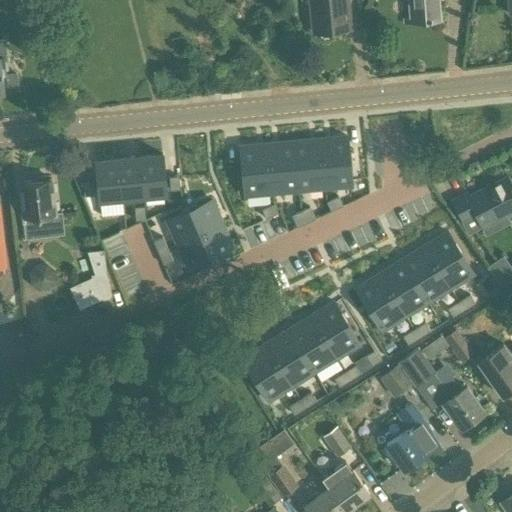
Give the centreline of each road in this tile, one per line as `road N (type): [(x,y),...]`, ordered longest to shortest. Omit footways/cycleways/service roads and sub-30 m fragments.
road 1 (tertiary): [(0,136),(511,83)]
road 2 (residential): [(109,325),(511,132)]
road 3 (residential): [(408,511),(511,435)]
